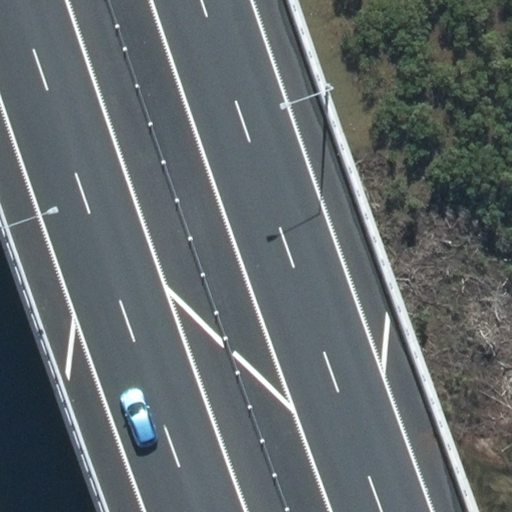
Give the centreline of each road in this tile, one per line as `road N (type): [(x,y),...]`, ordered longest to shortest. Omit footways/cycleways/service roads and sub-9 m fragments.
road 1 (motorway): [(198,0),(382,511)]
road 2 (motorway): [(192,511),(21,0)]
